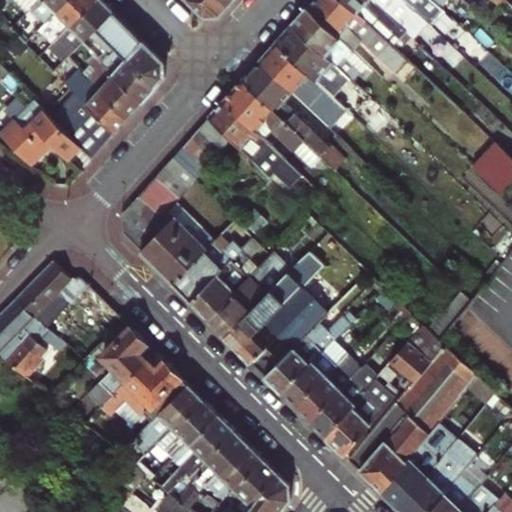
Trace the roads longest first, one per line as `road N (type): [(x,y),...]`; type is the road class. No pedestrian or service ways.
road 1 (residential): [(61,226),(122,275),(329,483)]
road 2 (residential): [(211,63),(61,226)]
